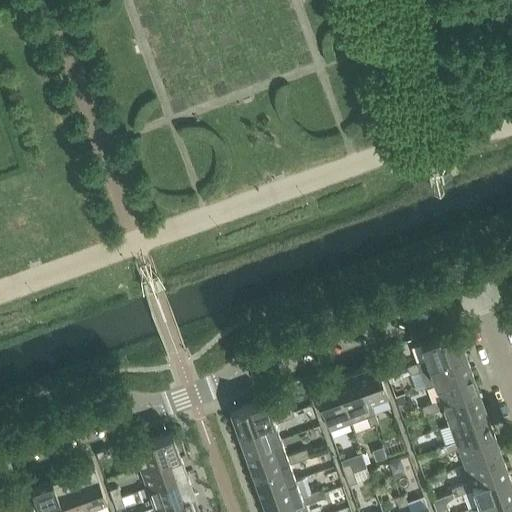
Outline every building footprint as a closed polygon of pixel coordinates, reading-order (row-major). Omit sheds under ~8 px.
[(503,10),(499,0),(481,0),(486,15),(503,10)] [(441,173),(439,164),(437,164),(437,163),(438,160),(438,153),(435,150),(431,150),(426,152),(425,156),(428,163),(430,165),(430,166),(428,166),(430,175),(433,174),(434,189),(439,192),(443,187),(441,180),(439,173),(441,173)] [(428,362),(464,349),(457,328),(431,337),(429,331),(413,337),(416,344),(412,345),(417,361),(426,358),(427,358),(428,362)] [(471,369),(464,349),(428,362),(427,358),(417,361),(408,365),(410,373),(420,370),(426,386),(435,382),(471,369)] [(389,397),(376,361),(355,368),(368,404),(372,403),(389,397)] [(368,404),(355,368),(334,376),(348,412),(351,421),(367,415),(375,412),(372,403),(368,404)] [(479,390),(471,369),(435,382),(441,398),(443,403),(479,390)] [(348,412),(334,376),(313,383),(329,429),(351,421),(347,412),(348,412)] [(282,410),(285,418),(295,415),(292,407),(284,409),(275,386),(259,392),(261,398),(230,409),(238,430),(274,417),(273,413),(282,410)] [(486,410),(479,390),(443,403),(441,398),(432,402),(435,410),(444,407),(450,423),(486,410)] [(435,410),(432,402),(422,405),(425,414),(435,410)] [(281,438),(276,422),(285,418),(282,410),(273,413),(274,417),(238,430),(245,451),(281,438)] [(493,430),(486,410),(450,423),(456,439),(457,443),(493,430)] [(379,422),(375,412),(367,415),(371,425),(379,422)] [(186,450),(181,437),(175,438),(172,430),(134,444),(141,465),(180,451),(180,452),(186,450)] [(501,451),(493,430),(457,443),(456,439),(446,442),(449,451),(459,447),(465,464),(501,451)] [(289,458),(287,454),(281,438),(245,451),(253,471),(289,458)] [(449,451),(446,442),(437,446),(440,454),(449,451)] [(111,455),(108,447),(96,451),(99,459),(111,455)] [(309,455),(306,447),(296,451),(299,459),(309,455)] [(187,472),(180,452),(180,451),(141,465),(149,486),(187,472)] [(296,479),(290,462),(299,459),(296,451),(287,454),(289,458),(253,471),(260,492),(296,479)] [(508,471),(501,451),(465,464),(470,480),(472,484),(508,471)] [(354,470),(350,461),(342,464),(345,473),(354,470)] [(108,501),(95,466),(94,462),(73,470),(87,509),(108,501)] [(87,509),(73,470),(52,477),(64,511),(87,511),(87,509)] [(358,481),(355,474),(354,470),(345,473),(349,484),(358,481)] [(511,492),(511,482),(508,471),(472,484),(470,480),(461,483),(464,491),(473,488),(479,504),(511,492)] [(194,492),(192,484),(187,472),(149,486),(156,506),(194,492)] [(296,478),(296,479),(260,492),(267,511),(304,499),(302,495),(311,491),(306,475),(296,478)] [(64,511),(52,477),(31,485),(41,511),(64,511)] [(25,486),(22,478),(10,482),(13,490),(25,486)] [(464,491),(461,483),(451,487),(453,492),(454,495),(464,491)] [(121,495),(118,485),(109,488),(113,498),(121,495)] [(321,488),(311,491),(314,500),(324,496),(321,488)] [(308,511),(305,503),(314,500),(311,491),(302,495),(304,499),(267,511),(308,511)] [(197,511),(192,494),(195,493),(194,492),(156,506),(158,511),(197,511)] [(453,492),(433,499),(436,508),(447,503),(447,501),(454,495),(453,492)] [(481,511),(511,511),(511,492),(479,504),(481,511)] [(408,503),(404,493),(396,496),(400,506),(408,503)] [(125,505),(121,495),(113,498),(117,508),(125,505)] [(411,511),(408,503),(400,506),(401,511),(383,511),(411,511)]
